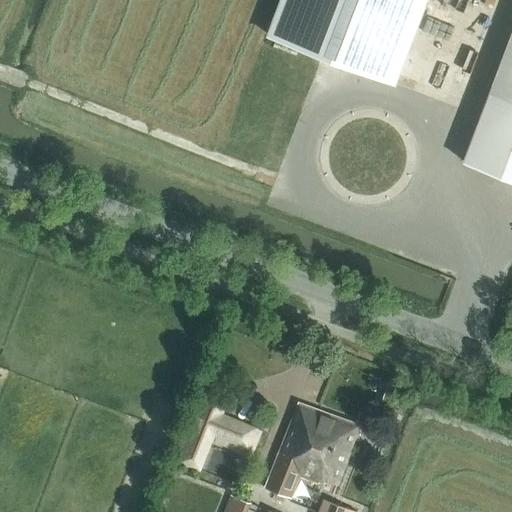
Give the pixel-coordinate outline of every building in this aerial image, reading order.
[(285,0),(272,37),(392,83),(423,0),(285,0)] [(511,34),(464,162),(511,179),(511,34)] [(418,240),(442,248),(452,217),(440,213),(441,212),(428,208),(418,240)] [(232,395),(204,383),(173,460),(202,472),(214,442),(251,457),(262,430),(225,414),(232,395)] [(338,484),(362,426),(301,401),(266,487),(295,498),(296,494),(293,493),(301,474),(319,482),(321,477),(338,484)] [(159,511),(176,471),(167,467),(149,511),(159,511)] [(246,511),(250,504),(232,497),(225,511),(246,511)] [(356,511),(357,511),(323,497),(317,511),(356,511)]
